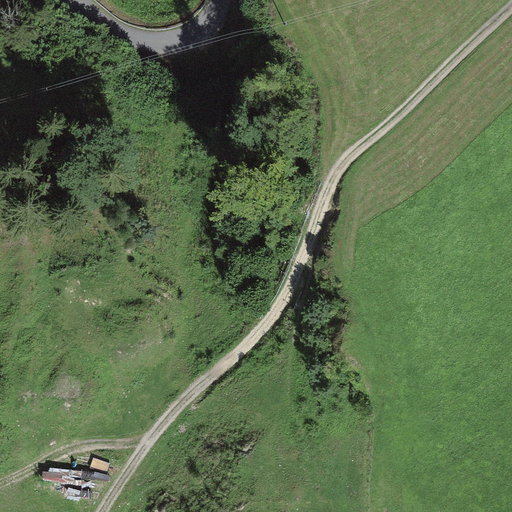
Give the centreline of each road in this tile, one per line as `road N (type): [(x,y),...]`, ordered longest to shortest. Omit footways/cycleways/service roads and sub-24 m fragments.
road 1 (track): [(106,511),(148,443),(250,339),(296,273),(324,192),(345,161),(511,7)]
road 2 (unclassified): [(73,0),(107,28),(150,42),(195,31),(221,0)]
road 3 (track): [(0,486),(83,445),(148,443)]
